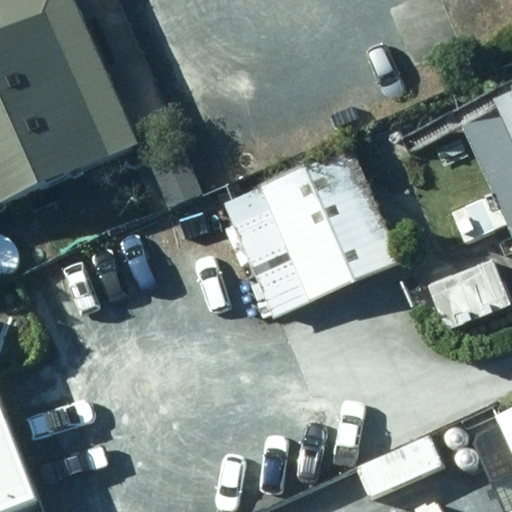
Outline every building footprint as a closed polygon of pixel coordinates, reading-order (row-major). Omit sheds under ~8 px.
[(66,0),(0,0),(0,205),(131,150),(66,0)] [(511,112),(474,130),(503,194),(458,215),(473,249),(511,231),(511,112)] [(143,160),(167,211),(201,195),(177,144),(143,160)] [(361,150),(234,205),(284,321),(411,266),(361,150)] [(511,315),(507,300),(451,317),(460,346),(511,330),(511,315)]
